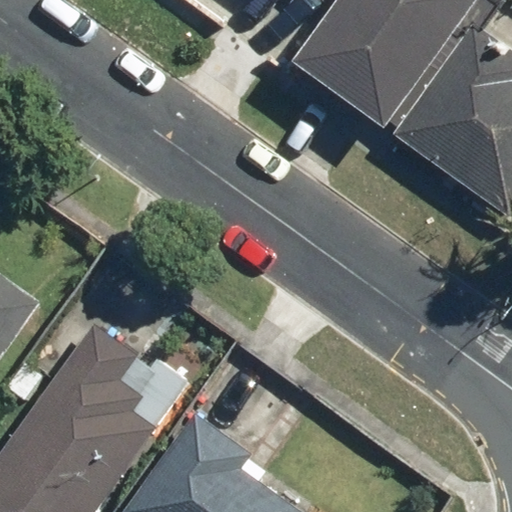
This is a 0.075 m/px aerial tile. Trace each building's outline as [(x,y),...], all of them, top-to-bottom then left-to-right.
[(511,45),(476,18),(490,0),(343,0),(293,67),(511,234),(511,45)] [(0,367),(44,305),(0,273),(0,367)] [(0,511),(102,511),(161,433),(158,431),(137,416),(147,403),(123,386),(141,361),(98,330),(0,463),(0,511)] [(137,416),(158,431),(192,385),(161,362),(154,371),(141,362),(123,386),(147,403),(137,416)] [(196,415),(128,511),(294,511),(243,476),(256,457),(196,415)]
